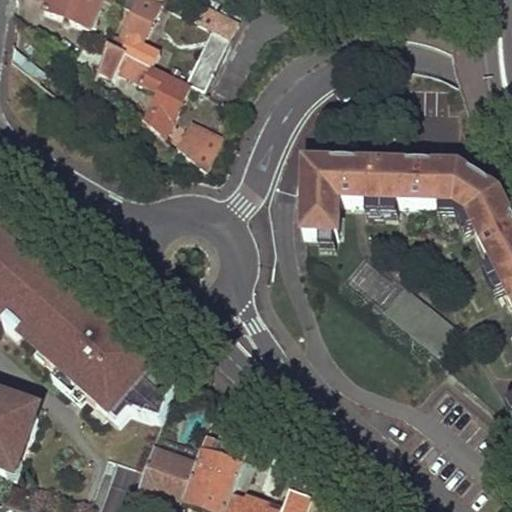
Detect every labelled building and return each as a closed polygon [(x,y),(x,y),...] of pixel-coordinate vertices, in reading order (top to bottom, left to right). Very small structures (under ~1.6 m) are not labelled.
[(36,0),(19,0),(18,6),(32,12),(36,0)] [(48,0),(42,14),(91,37),(104,5),(113,9),(116,0),(115,0),(48,0)] [(121,40),(141,50),(162,9),(155,5),(144,0),(123,0),(117,17),(128,23),(121,40)] [(210,33),(231,43),(239,27),(212,13),(203,29),(210,33)] [(204,47),(224,58),(231,43),(210,33),(204,47)] [(121,40),(117,48),(137,59),(141,50),(121,40)] [(145,128),(165,145),(194,90),(137,59),(117,48),(109,43),(103,61),(94,83),(94,87),(111,101),(118,79),(158,99),(145,128)] [(204,52),(191,85),(207,91),(220,58),(204,52)] [(75,68),(94,83),(103,61),(86,53),(75,68)] [(223,139),(194,125),(179,156),(207,180),(223,139)] [(511,225),(500,201),(461,177),(438,177),(381,176),(308,176),(306,243),(340,244),(341,210),(456,213),(471,223),(511,304),(511,225)] [(0,334),(112,432),(165,371),(0,222),(0,334)] [(362,300),(428,354),(443,334),(379,281),(362,300)] [(0,487),(14,493),(42,416),(0,402),(0,487)] [(153,454),(138,499),(160,506),(161,504),(182,511),(202,452),(160,438),(153,454)] [(202,452),(182,511),(186,511),(228,511),(234,498),(240,482),(247,462),(250,453),(207,438),(202,452)] [(258,466),(247,462),(240,482),(250,486),(258,466)] [(291,492),(284,511),(302,511),(307,496),(291,492)] [(228,511),(281,511),(282,510),(246,498),(245,502),(234,498),(228,511)]
